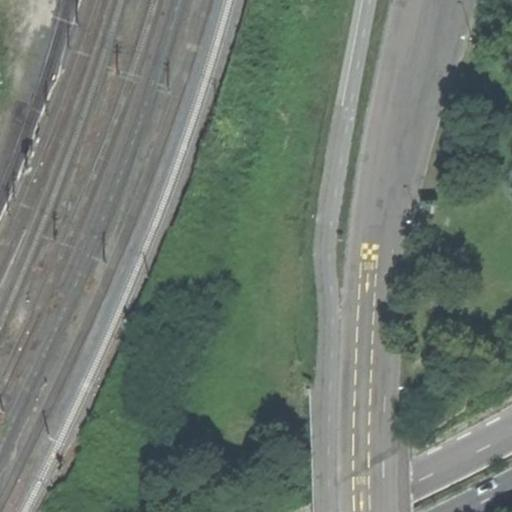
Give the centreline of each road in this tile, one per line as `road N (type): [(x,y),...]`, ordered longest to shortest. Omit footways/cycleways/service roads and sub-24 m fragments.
road 1 (primary): [(390,207),(375,336),(373,511)]
road 2 (secondary): [(450,0),(390,207)]
road 3 (trunk): [(416,0),(390,207)]
road 4 (trunk): [(511,433),(351,511)]
